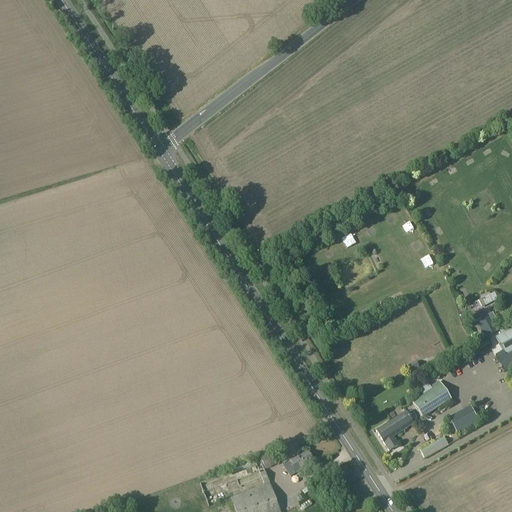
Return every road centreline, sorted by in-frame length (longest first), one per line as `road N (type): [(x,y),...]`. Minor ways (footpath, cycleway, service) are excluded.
road 1 (secondary): [(392,511),(159,150)]
road 2 (unclassified): [(181,134),(353,0)]
road 3 (secondary): [(159,150),(63,0)]
